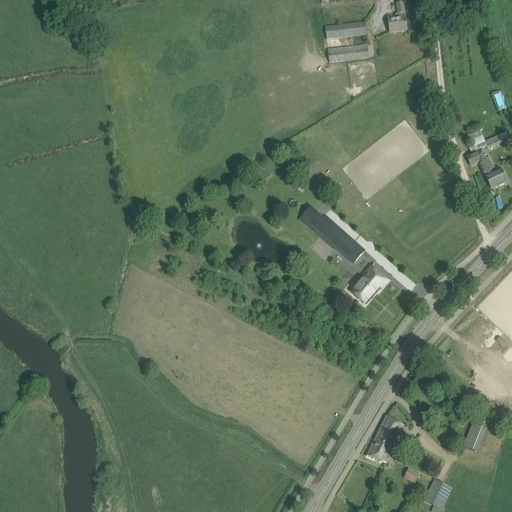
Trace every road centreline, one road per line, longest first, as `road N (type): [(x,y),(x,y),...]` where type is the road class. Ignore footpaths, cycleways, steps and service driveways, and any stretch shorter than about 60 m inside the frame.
road 1 (tertiary): [(511,232),(417,336),(308,511)]
road 2 (track): [(494,232),(458,168),(428,0)]
